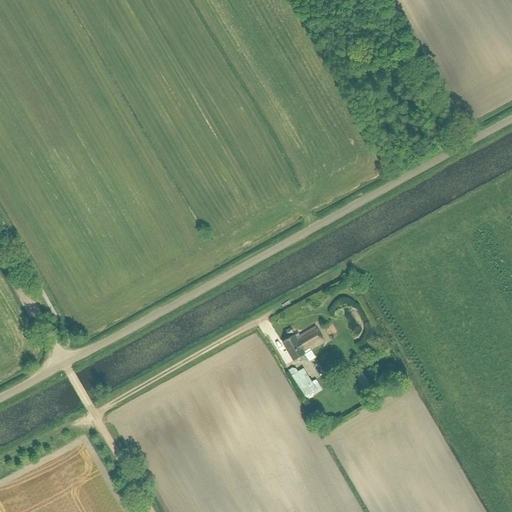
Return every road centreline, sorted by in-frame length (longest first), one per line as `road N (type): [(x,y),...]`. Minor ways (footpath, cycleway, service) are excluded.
road 1 (unclassified): [(64,364),(511,119)]
road 2 (unclassified): [(149,511),(64,364)]
